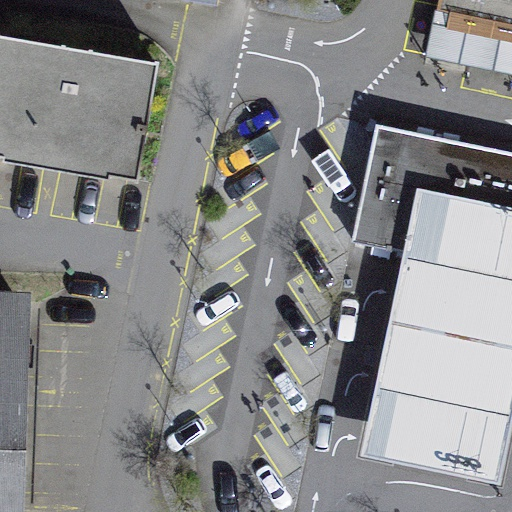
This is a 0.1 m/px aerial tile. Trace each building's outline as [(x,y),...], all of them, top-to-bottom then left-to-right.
[(511,0),(441,0),(437,21),(511,36),(511,0)] [(150,68),(0,38),(0,164),(127,189),(150,68)] [(406,243),(511,263),(511,150),(381,123),(356,233),(406,243)] [(511,443),(511,263),(406,243),(363,457),(504,484),(511,443)] [(0,511),(28,511),(38,317),(0,315),(0,511)]
